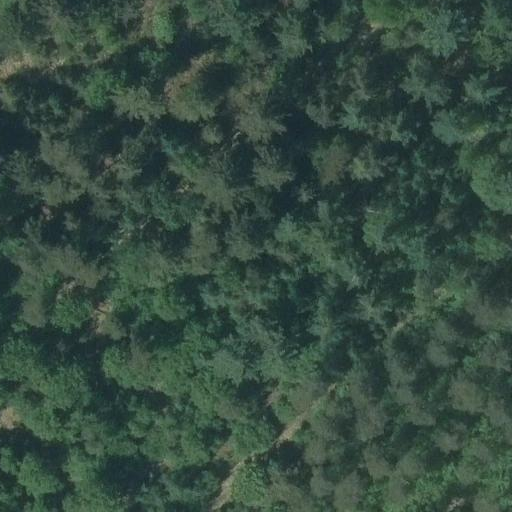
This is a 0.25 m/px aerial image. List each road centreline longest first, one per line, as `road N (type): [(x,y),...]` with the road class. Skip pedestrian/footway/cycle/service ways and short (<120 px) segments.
road 1 (track): [(386,0),(0,351)]
road 2 (track): [(511,244),(218,511)]
road 3 (track): [(335,0),(511,226)]
